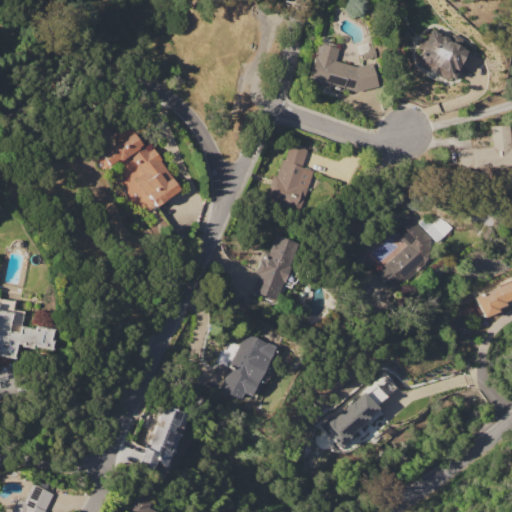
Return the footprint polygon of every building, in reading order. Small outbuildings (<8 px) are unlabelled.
[(431,29),(463,47),(462,49),(465,51),(456,67),(458,68),(452,78),(447,75),(445,79),(414,63),(419,55),(417,54),(420,49),(415,47),(420,38),(423,40),(424,39),(425,39),(431,29)] [(356,91),(349,90),(342,88),(342,91),(306,80),(317,42),(339,49),(335,61),(354,67),(372,63),(377,87),(356,91)] [(457,149),(492,147),(491,126),(510,125),(511,146),(511,164),(458,168),(457,149)] [(179,189),(155,206),(144,213),(142,213),(138,213),(135,211),(131,206),(126,195),(123,183),(122,164),(121,162),(118,162),(111,167),(109,165),(104,169),(102,169),(100,168),(98,167),(97,165),(97,163),(98,160),(103,156),(102,155),(132,133),(141,145),(142,144),(147,151),(152,148),(160,160),(159,161),(179,189)] [(300,207),(266,195),(272,175),(276,176),(282,159),(284,160),(289,144),(307,150),(301,167),(312,171),(300,207)] [(430,238),(428,254),(423,263),(391,291),(374,272),(406,245),(393,231),(410,216),(430,238)] [(251,291),(258,274),(255,272),(264,251),(269,253),(276,235),(298,244),(289,266),(290,266),(284,282),(282,282),(275,300),(251,291)] [(360,287),(379,304),(390,291),(371,274),(360,287)] [(511,297),(503,301),(504,304),(496,307),(498,311),(482,317),(474,297),(511,280),(511,297)] [(0,298),(14,301),(13,308),(24,311),(21,325),(34,328),(34,325),(56,329),(54,339),(55,339),(52,351),(34,347),(34,348),(21,346),(22,344),(17,344),(14,359),(0,356),(0,298)] [(219,389),(230,368),(216,361),(223,347),(226,349),(229,343),(231,344),(232,342),(238,345),(245,331),(275,347),(249,395),(242,392),(239,399),(219,389)] [(371,404),(383,398),(376,384),(364,390),(371,404)] [(337,448),(379,411),(361,391),(332,418),(329,414),(317,425),(337,448)] [(163,406),(169,408),(170,407),(175,409),(175,410),(181,412),(176,427),(175,427),(173,431),(180,434),(165,476),(138,466),(145,447),(148,448),(156,425),(158,425),(159,421),(158,420),(163,406)] [(10,511),(15,501),(19,500),(23,502),(31,485),(52,494),(44,511),(45,511),(10,511)] [(127,511),(136,495),(151,503),(146,511),(127,511)]
